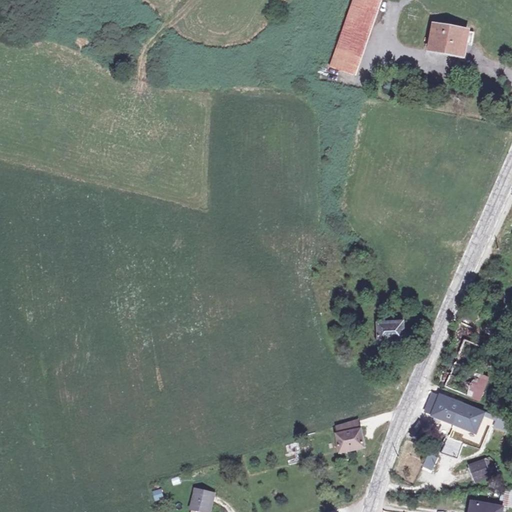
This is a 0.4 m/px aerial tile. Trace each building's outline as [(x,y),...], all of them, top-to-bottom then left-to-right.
[(380,1),(376,0),(353,0),(330,68),(355,75),(380,1)] [(470,32),(438,25),(434,49),(465,55),(470,32)] [(380,321),(380,340),(405,340),(405,322),(396,322),(396,318),(390,318),(390,321),(380,321)] [(455,335),(467,340),(474,326),(461,321),(455,335)] [(440,383),(449,386),(467,342),(458,339),(448,362),(440,383)] [(467,342),(449,386),(469,393),(472,384),(485,388),(490,375),(478,372),(487,348),(467,340),(467,342)] [(481,398),(485,388),(472,384),(469,393),(481,398)] [(427,411),(435,415),(442,395),(435,392),(427,411)] [(486,413),(442,395),(435,415),(456,424),(479,433),(484,420),(510,430),(511,424),(511,419),(487,410),(486,413)] [(336,425),(337,433),(360,429),(358,421),(336,425)] [(435,432),(420,421),(410,434),(418,439),(423,434),(430,439),(435,432)] [(335,434),(340,451),(364,446),(360,429),(337,433),(335,434)] [(485,462),(470,465),(472,476),(487,473),(485,462)] [(155,500),(163,498),(161,489),(153,491),(155,500)] [(210,511),(214,494),(195,490),(190,511),(191,511),(210,511)] [(511,492),(505,491),(503,506),(511,507),(511,492)] [(501,511),(503,506),(470,500),(467,511),(501,511)]
